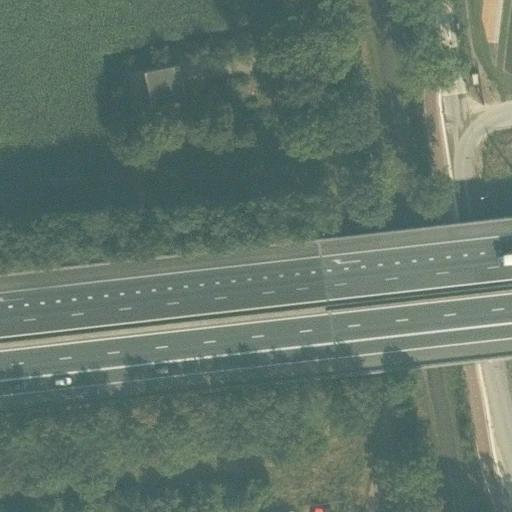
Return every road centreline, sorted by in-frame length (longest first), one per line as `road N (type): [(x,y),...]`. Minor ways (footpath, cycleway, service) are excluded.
road 1 (motorway): [(0,388),(511,329)]
road 2 (motorway): [(0,366),(511,308)]
road 3 (motorway): [(511,265),(0,319)]
road 4 (unclassified): [(511,435),(496,394),(436,0)]
road 5 (unclassified): [(392,434),(310,0)]
